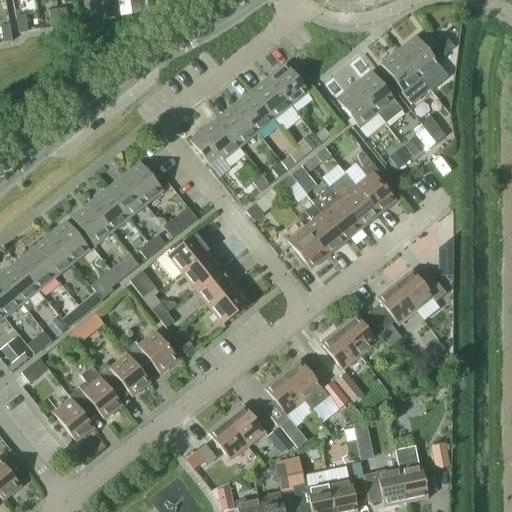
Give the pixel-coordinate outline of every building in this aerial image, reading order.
[(128,0),(131,15),(139,13),(137,0),(128,0)] [(137,0),(139,13),(148,12),(145,0),(137,0)] [(99,20),(108,18),(105,2),(97,3),(99,20)] [(91,21),(99,20),(97,3),(88,5),(91,21)] [(59,27),(68,25),(65,9),(56,10),(59,27)] [(59,27),(56,10),(48,11),(51,28),(59,27)] [(18,34),(27,32),(24,15),(15,17),(18,34)] [(8,25),(7,25),(0,26),(0,28),(2,43),(11,42),(8,25)] [(415,37),(397,51),(420,79),(437,65),(435,62),(428,53),(415,37)] [(428,53),(435,62),(453,48),(446,39),(428,53)] [(402,93),(420,79),(397,51),(380,65),(402,93)] [(267,79),(290,107),(307,93),(285,64),(267,79)] [(371,73),(354,86),(376,114),(384,124),(401,110),(371,73)] [(290,107),(267,79),(250,92),(273,120),(290,107)] [(354,86),(336,101),(358,129),(376,114),(354,86)] [(273,120),(250,92),(233,106),(256,134),(273,120)] [(256,134),(233,106),(216,119),(239,147),(256,134)] [(222,161),(239,147),(216,119),(189,141),(211,170),(212,169),(208,164),(218,157),(222,161)] [(322,129),(313,136),(320,144),(329,137),(322,129)] [(435,144),(444,137),(438,129),(429,136),(435,144)] [(310,132),(301,139),(311,151),(320,144),(313,136),(310,132)] [(416,137),(403,147),(412,158),(425,148),(416,137)] [(388,158),(397,170),(410,159),(400,148),(388,158)] [(324,149),(315,156),(321,163),(330,156),(324,149)] [(395,201),(380,183),(384,180),(363,154),(352,163),(365,179),(355,187),(377,215),(395,201)] [(286,171),(295,164),(289,156),(280,163),(286,171)] [(139,163),(122,177),(144,205),(162,191),(139,163)] [(286,171),(280,163),(271,170),(277,178),(286,171)] [(305,176),(299,168),(290,176),(296,183),(305,176)] [(328,189),(338,201),(360,229),(377,215),(355,187),(344,175),(328,189)] [(296,183),(290,176),(281,183),(287,191),(296,183)] [(144,205),(122,177),(105,191),(127,219),(144,205)] [(313,205),(343,242),(360,229),(338,201),(328,189),(327,188),(311,201),(314,205),(313,205)] [(105,191),(88,204),(110,232),(127,219),(105,191)] [(110,232),(88,204),(70,218),(93,247),(110,232)] [(254,205),(245,212),(251,220),(260,213),(254,205)] [(312,222),(304,228),(326,256),(343,242),(313,205),(304,213),(312,222)] [(192,223),(186,215),(177,223),(183,230),(192,223)] [(66,222),(48,236),(71,264),(88,250),(66,222)] [(326,256),(304,228),(287,242),(309,270),(326,256)] [(167,256),(181,274),(209,251),(195,234),(167,256)] [(54,278),(71,264),(48,236),(31,250),(54,278)] [(155,253),(164,246),(157,238),(148,245),(155,253)] [(451,276),(452,238),(439,248),(438,276),(451,276)] [(155,253),(148,245),(139,253),(146,260),(155,253)] [(31,250),(15,263),(37,291),(54,278),(31,250)] [(222,268),(209,251),(181,274),(194,290),(222,268)] [(37,291),(15,263),(0,274),(0,279),(20,305),(21,305),(27,313),(43,300),(36,292),(37,291)] [(118,282),(127,275),(121,267),(112,275),(118,282)] [(194,290),(208,307),(236,285),(222,268),(194,290)] [(427,273),(418,280),(411,271),(394,284),(415,312),(431,299),(434,303),(445,294),(427,273)] [(128,282),(141,298),(154,288),(141,272),(128,282)] [(118,282),(112,275),(103,282),(109,290),(118,282)] [(0,314),(3,318),(20,305),(0,279),(0,314)] [(376,299),(379,303),(370,311),(385,330),(378,335),(388,348),(401,338),(390,324),(393,321),(397,326),(415,312),(394,284),(376,299)] [(236,285),(208,307),(222,325),(250,302),(236,285)] [(84,315),(93,308),(87,300),(78,307),(84,315)] [(151,311),(158,320),(166,314),(159,305),(151,311)] [(84,315),(78,307),(69,314),(75,322),(84,315)] [(81,325),(68,335),(74,343),(77,346),(104,325),(95,314),(81,325)] [(158,320),(165,329),(173,323),(166,314),(158,320)] [(354,316),(337,330),(359,357),(376,343),(354,316)] [(56,338),(66,329),(57,318),(47,326),(56,338)] [(359,357),(337,330),(319,344),(341,371),(359,357)] [(124,351),(126,355),(139,371),(149,363),(159,375),(177,360),(155,332),(137,346),(134,343),(124,351)] [(50,342),(44,334),(35,341),(41,349),(50,342)] [(0,351),(10,363),(23,353),(13,340),(0,349),(0,351)] [(187,358),(195,352),(188,343),(180,349),(187,358)] [(24,355),(7,368),(11,373),(28,360),(24,355)] [(149,383),(139,371),(126,355),(109,369),(106,365),(96,374),(111,393),(121,385),(131,397),(149,383)] [(20,374),(29,384),(47,370),(38,359),(20,374)] [(298,361),(281,375),(303,402),(310,410),(327,397),(298,361)] [(67,396),(70,400),(83,416),(93,408),(103,420),(121,405),(111,393),(96,374),(91,368),(81,377),(88,386),(81,391),(78,388),(67,396)] [(334,381),(352,403),(362,395),(344,373),(334,381)] [(303,402),(281,375),(263,389),(285,416),(303,402)] [(321,387),(338,409),(347,402),(330,380),(321,387)] [(93,428),(83,416),(70,400),(52,414),(75,442),(93,428)] [(242,406),(225,420),(246,447),(264,433),(242,406)] [(278,428),(296,450),(306,442),(288,419),(278,428)] [(246,447),(225,420),(207,434),(229,461),(246,447)] [(353,429),(355,438),(366,436),(364,427),(353,429)] [(291,446),(277,429),(267,436),(281,454),(291,446)] [(445,444),(430,447),(434,470),(449,467),(445,444)] [(204,445),(192,456),(201,466),(205,463),(208,466),(216,459),(204,445)] [(398,469),(397,469),(404,503),(426,499),(416,447),(394,452),(398,469)] [(285,460),(292,492),(303,490),(296,458),(285,460)] [(292,492),(285,460),(274,463),(281,495),(292,492)] [(0,498),(2,501),(20,486),(0,461),(0,498)] [(349,466),(352,480),(363,478),(360,464),(349,466)] [(383,508),(404,503),(397,469),(375,474),(383,508)] [(327,484),(332,511),(355,511),(349,479),(327,484)] [(332,511),(327,484),(305,489),(309,511),(332,511)] [(229,488),(215,491),(220,511),(233,509),(229,488)] [(282,511),(279,494),(256,499),(259,511),(282,511)] [(236,511),(259,511),(256,499),(235,503),(236,511)]
